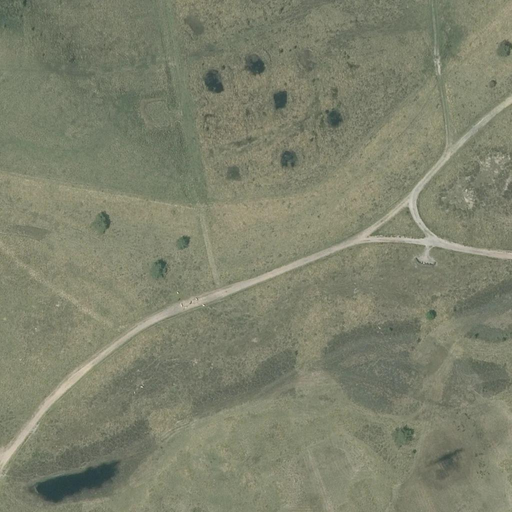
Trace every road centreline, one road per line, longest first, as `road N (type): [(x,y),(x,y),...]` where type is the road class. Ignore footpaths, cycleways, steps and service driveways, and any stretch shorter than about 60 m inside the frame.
road 1 (track): [(351,241),(142,325),(68,382),(0,460)]
road 2 (track): [(142,325),(196,251),(204,212),(165,0)]
road 3 (track): [(446,156),(432,0)]
road 4 (track): [(511,98),(410,198)]
